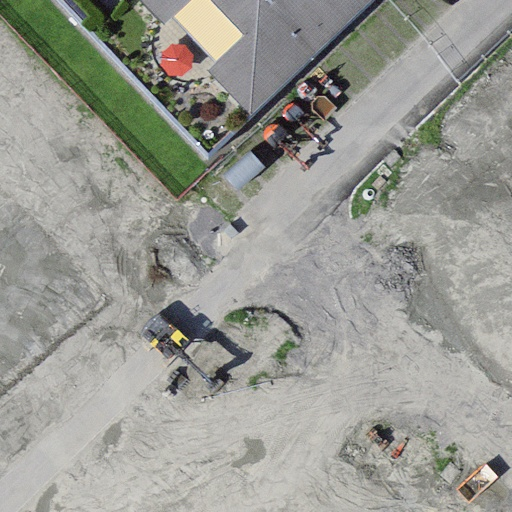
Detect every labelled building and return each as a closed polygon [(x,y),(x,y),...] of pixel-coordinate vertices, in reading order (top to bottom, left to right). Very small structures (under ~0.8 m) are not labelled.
[(145,0),(254,115),(375,0),(145,0)] [(15,106),(0,92),(0,375),(17,392),(159,242),(15,106)] [(511,104),(466,164),(511,200),(511,104)] [(321,511),(383,446),(261,332),(134,466),(90,511),(321,511)] [(385,376),(412,400),(451,356),(425,332),(385,376)] [(511,511),(511,421),(439,511),(511,511)]
